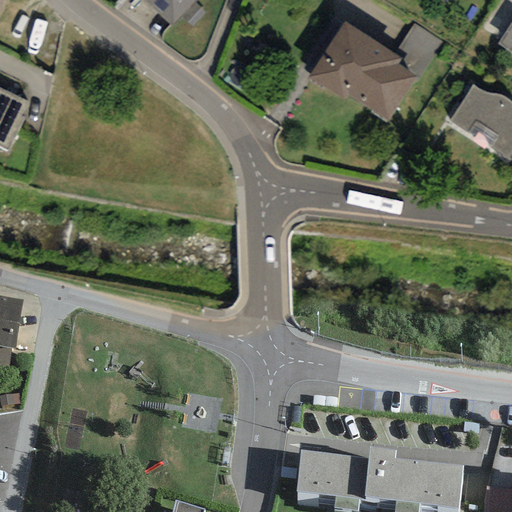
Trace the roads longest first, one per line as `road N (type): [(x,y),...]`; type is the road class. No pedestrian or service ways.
road 1 (residential): [(0,279),(265,351)]
road 2 (residential): [(262,190),(224,115),(73,0)]
road 3 (unknown): [(261,215),(0,180)]
road 4 (residential): [(262,190),(511,218)]
road 5 (residential): [(511,392),(265,351)]
road 6 (residential): [(265,351),(262,190)]
road 7 (residential): [(254,511),(268,408),(265,351)]
